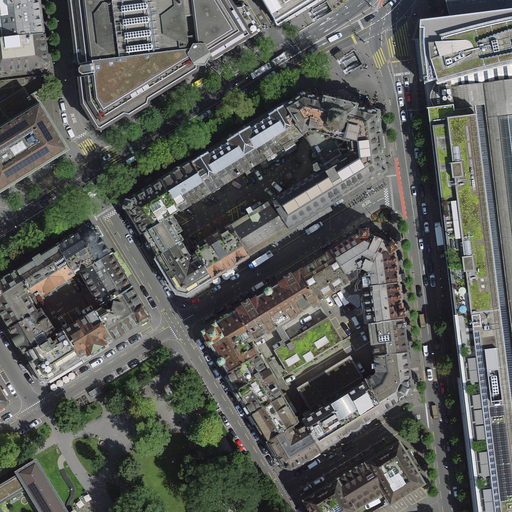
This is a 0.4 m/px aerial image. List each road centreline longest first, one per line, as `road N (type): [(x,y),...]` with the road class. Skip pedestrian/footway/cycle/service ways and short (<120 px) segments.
road 1 (secondary): [(428,334),(399,2)]
road 2 (residential): [(176,326),(405,187)]
road 3 (primary): [(288,59),(100,171)]
road 4 (residential): [(176,326),(280,497)]
road 5 (residential): [(280,497),(421,412),(440,410)]
road 6 (residential): [(100,171),(72,113),(59,0)]
road 7 (residential): [(176,326),(112,220),(100,171)]
road 8 (secondary): [(378,20),(375,42),(405,187)]
road 9 (residential): [(38,412),(176,326)]
road 10 (secondary): [(405,187),(428,334)]
